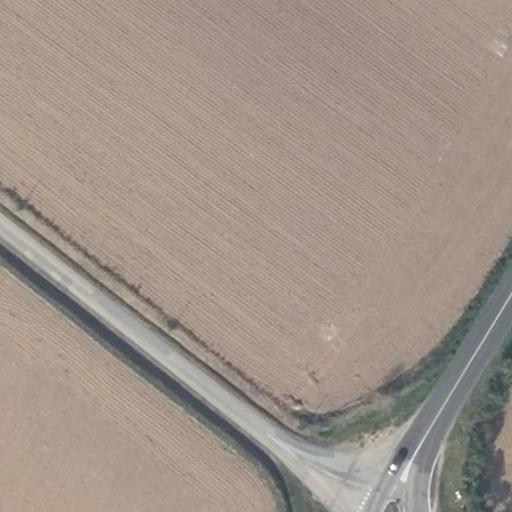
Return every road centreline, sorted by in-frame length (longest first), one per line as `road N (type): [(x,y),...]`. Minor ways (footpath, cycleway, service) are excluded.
road 1 (unclassified): [(381,500),(296,455),(0,214)]
road 2 (tertiary): [(429,438),(511,304)]
